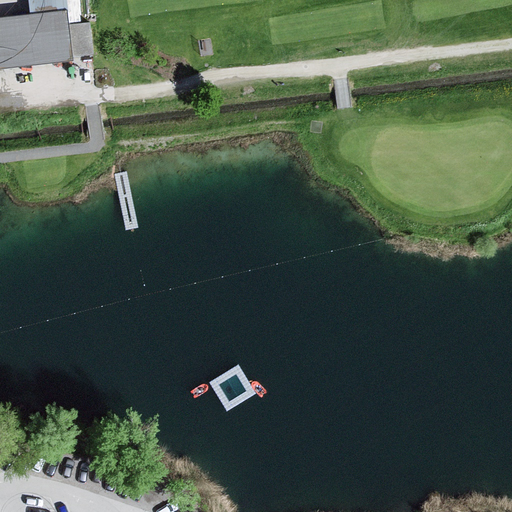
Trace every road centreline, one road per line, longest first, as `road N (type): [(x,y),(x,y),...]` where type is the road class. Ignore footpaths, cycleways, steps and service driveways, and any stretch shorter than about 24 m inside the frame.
road 1 (track): [(511,44),(0,110)]
road 2 (track): [(92,99),(94,144),(0,157)]
